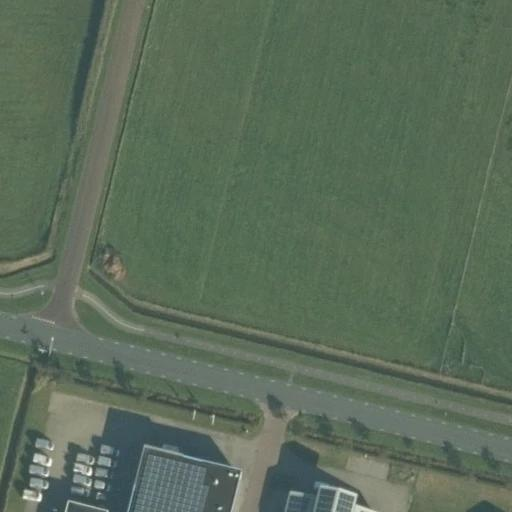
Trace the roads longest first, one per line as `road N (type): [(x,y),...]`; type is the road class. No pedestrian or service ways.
road 1 (secondary): [(511,453),(54,342)]
road 2 (unclassified): [(54,342),(135,0)]
